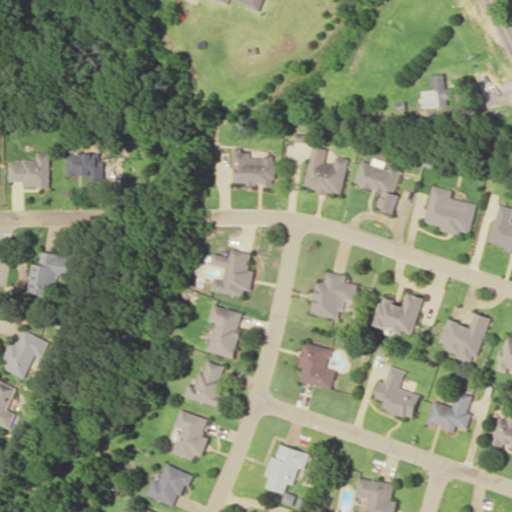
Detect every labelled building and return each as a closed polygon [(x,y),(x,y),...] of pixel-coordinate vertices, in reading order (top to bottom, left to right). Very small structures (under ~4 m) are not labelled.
[(237,0),(263,8),(265,0),(221,0),(231,3),(231,0),(237,0)] [(432,74),(432,89),(424,89),(425,106),(452,105),(451,87),(446,87),(445,73),(432,74)] [(306,187),(344,194),(350,158),(337,155),(335,163),(327,162),(329,147),(314,145),(306,187)] [(235,184),(276,184),(276,155),(252,155),(252,149),(236,149),(235,184)] [(10,180),(24,180),(24,186),(52,186),(52,153),(24,152),(24,161),(11,161),(10,180)] [(92,175),(92,179),(103,179),(104,152),(68,152),(67,174),(92,175)] [(395,212),(400,194),(391,191),(393,183),(398,184),(402,171),(363,159),(356,183),(384,191),(380,208),(395,212)] [(426,220),(442,223),(441,229),(460,233),(461,229),(470,231),(476,202),(451,197),(453,188),(433,184),(426,220)] [(490,243),(511,248),(511,221),(511,219),(511,205),(500,203),(490,243)] [(214,290),(246,295),(247,288),(253,289),(257,269),(251,268),(254,252),(234,248),(233,255),(216,252),(214,263),(228,266),(226,279),(216,277),(214,290)] [(31,293),(59,293),(59,274),(74,274),(74,252),(43,252),(42,263),(32,262),(31,293)] [(319,280),(313,312),(342,317),(345,298),(356,300),(359,283),(347,280),(348,273),(329,270),(327,281),(319,280)] [(424,296),(408,291),(405,302),(383,295),(375,322),(413,333),(424,296)] [(218,321),(210,349),(235,356),(247,312),(216,303),(212,320),(218,321)] [(489,315),(475,311),(471,324),(448,317),(440,347),(478,358),(489,315)] [(8,369),(27,377),(37,353),(45,357),(52,340),(25,328),(19,343),(12,340),(4,359),(11,362),(8,369)] [(511,335),(507,334),(497,368),(508,371),(510,366),(511,366),(511,335)] [(332,388),(337,369),(327,367),(332,347),(305,341),(299,365),(304,366),(301,380),(332,388)] [(221,405),(228,379),(224,378),(227,364),(209,359),(206,372),(201,371),(198,384),(190,382),(187,396),(221,405)] [(407,369),(391,365),(387,381),(381,379),(376,397),(386,400),(384,408),(414,417),(421,392),(401,387),(407,369)] [(0,421),(12,427),(19,412),(10,408),(19,387),(0,378),(0,421)] [(474,394),(459,390),(454,405),(435,399),(428,422),(456,430),(457,425),(468,428),(473,412),(469,411),(474,394)] [(210,417),(183,408),(177,425),(183,428),(176,450),(202,460),(210,436),(204,434),(210,417)] [(492,442),(502,445),(503,441),(511,443),(511,416),(510,416),(509,420),(500,417),(492,442)] [(310,450),(281,444),(278,455),(272,454),(267,475),(270,476),(267,487),(286,491),(288,482),(294,484),(299,465),(306,467),(310,450)] [(149,495),(179,506),(192,471),(168,463),(162,480),(155,477),(149,495)] [(395,511),(397,499),(392,498),(395,481),(359,476),(356,495),(368,497),(366,511),(395,511)]
